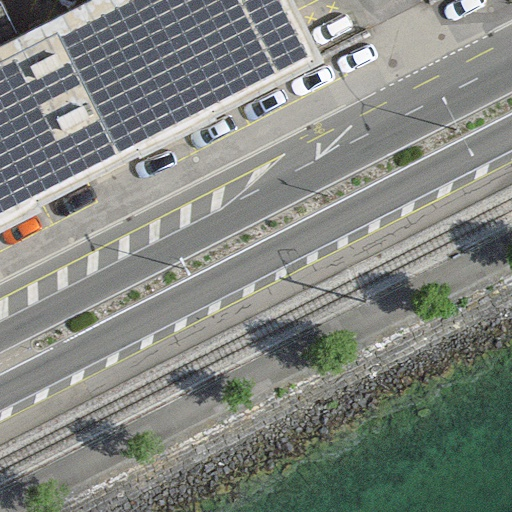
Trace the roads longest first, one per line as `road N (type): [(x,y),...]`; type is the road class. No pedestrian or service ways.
road 1 (primary): [(0,391),(511,128)]
road 2 (primary): [(511,59),(0,321)]
